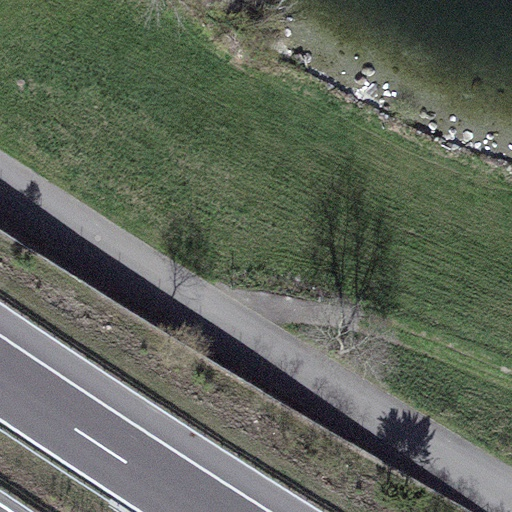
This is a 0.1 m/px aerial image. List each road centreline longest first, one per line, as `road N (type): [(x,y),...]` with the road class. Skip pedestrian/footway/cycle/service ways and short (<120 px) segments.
road 1 (unclassified): [(511,496),(0,185)]
road 2 (motorway): [(208,511),(0,375)]
